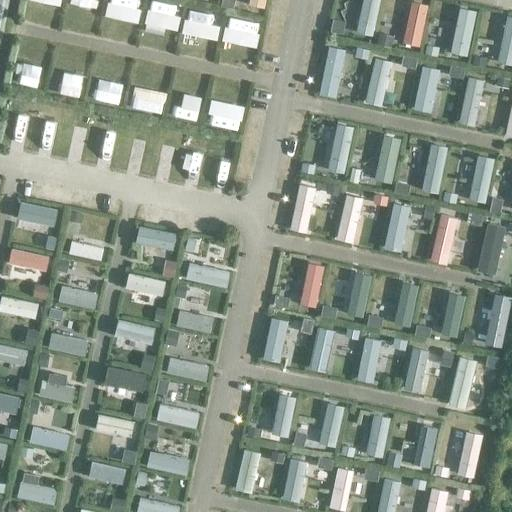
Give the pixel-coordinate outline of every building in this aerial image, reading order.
[(362,0),(356,32),(372,36),(380,0),(362,0)] [(419,46),(428,5),(411,1),(402,42),(419,46)] [(476,11),(459,7),(450,52),(467,55),(476,11)] [(511,16),(506,15),(496,62),(511,64),(511,16)] [(336,97),(345,49),(328,46),(319,94),(336,97)] [(381,105),(391,61),(375,57),(365,101),(381,105)] [(440,69),(422,65),(413,109),(431,113),(440,69)] [(475,126),(484,80),(468,77),(458,122),(475,126)] [(337,123),(327,169),(344,173),(353,126),(337,123)] [(383,135),(374,179),(391,183),(401,139),(383,135)] [(438,193),(447,147),(431,143),(421,189),(438,193)] [(494,158),(478,155),(469,199),(485,203),(494,158)] [(299,184),(289,229),(306,232),(316,188),(299,184)] [(346,195),(336,238),(353,242),(363,198),(346,195)] [(20,215),(54,221),(57,210),(22,203),(20,215)] [(393,203),(384,248),(400,251),(410,206),(393,203)] [(457,218),(440,215),(430,260),(446,264),(457,218)] [(505,227),(487,222),(477,270),(495,274),(505,227)] [(141,226),(138,241),(172,248),(175,233),(141,226)] [(72,241),(69,253),(101,260),(103,248),(72,241)] [(49,256),(11,248),(8,263),(46,271),(49,256)] [(308,262),(299,304),(315,306),(324,265),(308,262)] [(189,263),(186,278),(227,287),(230,272),(189,263)] [(347,314),(362,317),(371,276),(355,272),(347,314)] [(165,281),(129,273),(126,288),(162,296),(165,281)] [(403,282),(394,323),(409,327),(418,284),(403,282)] [(61,286),(59,301),(94,308),(97,293),(61,286)] [(449,292),(441,334),(457,337),(465,295),(449,292)] [(501,347),(511,297),(494,293),(484,344),(501,347)] [(0,304),(0,310),(34,318),(38,304),(2,296),(0,304)] [(179,311),(176,325),(210,332),(213,317),(179,311)] [(288,321),(271,317),(263,358),(279,362),(288,321)] [(114,336),(151,344),(155,328),(118,319),(114,336)] [(326,372),(335,331),(317,327),(309,368),(326,372)] [(86,343),(51,335),(49,348),(83,355),(86,343)] [(356,379),(373,383),(381,341),(365,337),(356,379)] [(0,344),(0,359),(24,365),(27,351),(0,344)] [(412,346),(403,388),(420,391),(429,350),(412,346)] [(459,356),(448,404),(466,408),(477,360),(459,356)] [(206,381),(209,365),(170,358),(166,372),(206,381)] [(104,384),(143,392),(146,374),(108,366),(104,384)] [(71,402),(75,386),(42,380),(39,395),(71,402)] [(0,408),(14,412),(18,397),(0,393),(0,408)] [(279,394),(272,433),(287,437),(295,397),(279,394)] [(327,403),(319,443),(335,447),(344,406),(327,403)] [(159,404),(156,419),(196,428),(199,412),(159,404)] [(99,414),(95,429),(131,437),(134,422),(99,414)] [(366,454),(382,457),(390,417),(374,414),(366,454)] [(437,428),(421,425),(413,464),(428,468),(437,428)] [(69,435),(33,427),(29,442),(66,450),(69,435)] [(473,477),(483,435),(466,431),(457,474),(473,477)] [(260,453),(244,450),(235,489),(251,492),(260,453)] [(186,475),(190,459),(150,451),(147,467),(186,475)] [(307,462),(290,459),(283,498),(299,501),(307,462)] [(92,461),(88,476),(122,484),(126,469),(92,461)] [(345,510),(353,471),(338,468),(329,507),(345,510)] [(377,511),(394,511),(401,482),(384,479),(377,511)] [(17,497),(54,504),(57,489),(20,481),(17,497)] [(431,488),(425,511),(443,511),(448,492),(431,488)] [(178,511),(180,506),(140,498),(136,511),(178,511)]
